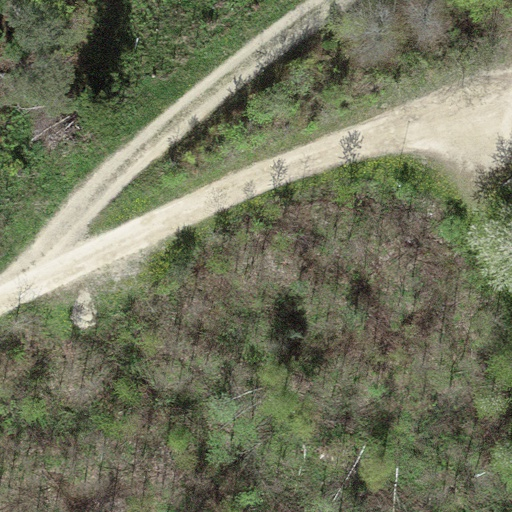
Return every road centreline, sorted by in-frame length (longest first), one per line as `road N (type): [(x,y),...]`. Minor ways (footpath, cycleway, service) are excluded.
road 1 (track): [(0,292),(511,66)]
road 2 (track): [(325,0),(111,170),(34,276)]
